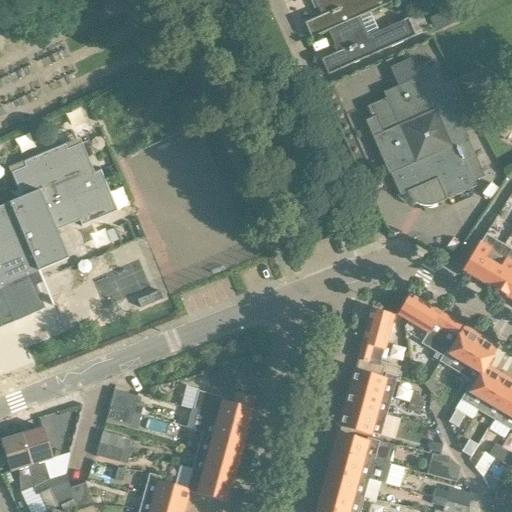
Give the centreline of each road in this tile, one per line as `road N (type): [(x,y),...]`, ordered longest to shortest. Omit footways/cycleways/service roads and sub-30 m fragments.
road 1 (residential): [(294,297),(0,409)]
road 2 (residential): [(286,511),(355,273)]
road 3 (residential): [(294,297),(299,338),(251,511)]
road 4 (residential): [(355,273),(401,261),(511,325)]
